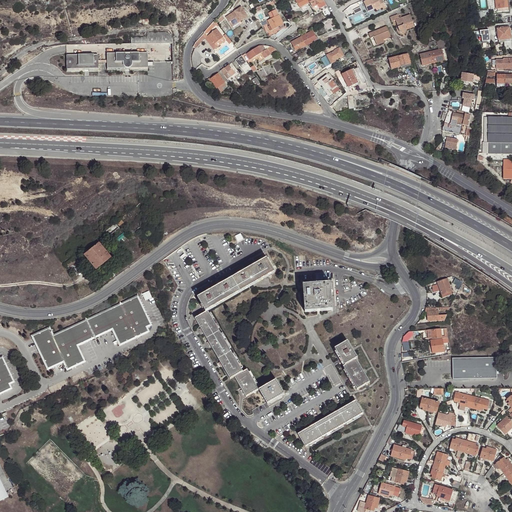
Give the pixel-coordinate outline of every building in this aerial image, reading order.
[(295,0),(299,8),(309,2),(312,7),(311,8),(313,12),(326,5),(323,1),(322,1),(321,0),(295,0)] [(381,7),(382,9),(383,11),(386,9),(382,0),(381,0),(378,1),(377,0),(369,0),(364,3),(368,13),(375,9),(381,7)] [(241,6),(225,15),(230,24),(239,19),(240,20),(247,16),(241,6)] [(268,21),(272,29),(280,25),(281,27),(284,26),(279,15),(278,15),(275,9),(268,13),(271,19),(268,21)] [(399,20),(398,18),(398,16),(390,18),(392,23),(395,21),(400,33),(401,34),(402,34),(404,34),(405,33),(405,31),(415,28),(410,16),(402,19),(399,20)] [(208,34),(214,43),(222,37),(216,28),(208,34)] [(376,44),(384,41),(391,38),(387,28),(368,35),(370,40),(373,38),(376,44)] [(497,29),(498,40),(509,38),(510,38),(509,28),(497,29)] [(480,35),(481,42),(489,41),(488,30),(479,31),(479,35),(480,35)] [(166,31),(157,31),(146,32),(146,36),(131,36),(131,43),(134,43),(153,43),(172,43),(171,35),(170,34),(170,33),(168,32),(166,31)] [(312,31),(302,37),(304,41),(306,45),(317,40),(312,31)] [(479,31),(473,31),(477,42),(481,42),(480,35),(479,35),(479,31)] [(434,40),(433,35),(430,35),(428,36),(424,39),(424,40),(421,41),(422,44),(434,40)] [(222,37),(214,43),(216,47),(225,40),(222,37)] [(304,41),(302,37),(296,40),(292,42),(294,46),(296,50),(300,48),(306,45),(304,41)] [(436,41),(439,50),(442,49),(447,47),(445,39),(436,41)] [(339,48),(337,44),(327,50),(329,54),(334,51),(339,48)] [(259,45),(246,53),(250,59),(261,52),(263,51),(259,45)] [(334,51),(329,54),(326,55),(331,64),(335,62),(334,61),(339,58),(344,56),(339,48),(334,51)] [(266,49),(263,51),(261,52),(263,54),(260,56),(262,58),(270,54),(266,49)] [(439,50),(431,51),(433,62),(442,61),(441,58),(444,57),(442,49),(439,50)] [(420,54),(422,62),(424,62),(425,65),(433,62),(431,51),(420,54)] [(106,53),(107,71),(125,70),(125,69),(125,67),(129,67),(129,69),(129,71),(147,70),(147,52),(106,53)] [(66,71),(84,71),(84,69),(84,68),(88,68),(88,69),(88,71),(98,71),(97,53),(66,54),(66,71)] [(249,71),(252,69),(242,54),(236,59),(240,64),(246,73),(249,71)] [(400,66),(410,63),(408,55),(389,60),(391,70),(401,68),(400,66)] [(496,60),(495,69),(511,68),(511,58),(504,58),(503,60),(496,60)] [(220,70),(223,74),(227,71),(232,67),(230,64),(220,70)] [(223,74),(227,79),(231,76),(227,71),(223,74)] [(354,82),(357,80),(351,71),(342,75),(350,88),(356,85),(354,82)] [(472,83),(474,75),(462,73),(460,80),(460,81),(472,83)] [(226,85),(219,74),(211,79),(210,78),(208,79),(211,84),(213,83),(217,88),(217,87),(221,92),(223,90),(222,88),(226,85)] [(318,80),(323,86),(327,83),(331,79),(327,74),(323,77),(318,80)] [(511,75),(509,75),(497,75),(497,83),(505,83),(511,83),(511,80),(511,75)] [(336,86),(331,79),(327,83),(332,90),(336,86)] [(327,83),(323,86),(328,93),(332,90),(327,83)] [(478,95),(463,93),(462,99),(466,100),(465,102),(470,103),(470,101),(476,102),(478,95)] [(453,113),(451,120),(457,121),(456,123),(468,126),(468,124),(472,125),(473,116),(465,114),(464,115),(453,113)] [(511,142),(487,143),(488,118),(487,116),(485,116),(485,141),(484,141),(484,152),(489,152),(489,153),(511,153),(511,142)] [(511,117),(488,118),(487,143),(511,142),(511,117)] [(511,159),(503,160),(503,179),(511,179),(511,159)] [(84,254),(95,268),(109,256),(98,243),(84,254)] [(79,252),(64,264),(67,268),(78,260),(78,261),(82,257),(79,252)] [(249,267),(256,280),(273,270),(266,257),(249,267)] [(112,267),(114,269),(123,262),(121,260),(112,267)] [(256,280),(249,267),(231,277),(238,290),(256,280)] [(107,275),(105,273),(95,281),(97,283),(107,275)] [(238,290),(231,277),(214,287),(221,300),(238,290)] [(442,295),(451,292),(447,279),(438,282),(442,295)] [(330,282),(303,284),(305,312),(332,310),(330,282)] [(221,300),(214,287),(196,297),(203,310),(204,312),(207,310),(208,310),(207,308),(221,300)] [(77,346),(88,341),(110,330),(109,329),(111,328),(113,331),(112,332),(117,344),(119,344),(119,345),(147,332),(147,331),(148,330),(146,328),(149,326),(149,325),(150,324),(146,315),(145,316),(144,314),(145,314),(137,297),(136,297),(135,296),(77,323),(52,335),(49,328),(47,329),(47,328),(31,335),(32,336),(31,337),(45,369),(47,368),(47,369),(62,362),(65,369),(66,368),(67,370),(83,362),(82,361),(83,361),(77,348),(76,349),(74,345),(77,344),(77,346)] [(206,338),(218,331),(207,310),(204,312),(194,318),(206,338)] [(438,311),(437,311),(428,311),(428,320),(438,320),(438,315),(438,311)] [(440,328),(432,329),(432,339),(442,338),(441,330),(440,328)] [(217,359),(230,351),(218,331),(206,338),(217,359)] [(442,339),(431,341),(433,353),(444,351),(442,339)] [(344,367),(356,360),(357,359),(347,342),(334,349),(344,367)] [(230,351),(217,359),(228,379),(233,377),(241,372),(230,351)] [(0,393),(10,389),(9,388),(10,387),(9,384),(12,383),(12,381),(13,381),(2,358),(1,358),(0,357),(0,393)] [(496,358),(452,358),(453,379),(496,378),(496,358)] [(356,360),(344,367),(343,368),(356,391),(369,384),(356,360)] [(246,369),(241,372),(233,377),(244,398),(257,390),(246,369)] [(275,380),(257,390),(265,403),(282,394),(275,380)] [(469,407),(472,397),(460,394),(458,397),(455,396),(453,401),(460,403),(460,405),(469,407)] [(480,399),(472,397),(469,407),(477,409),(479,410),(480,408),(483,409),(487,410),(487,408),(489,401),(480,399)] [(428,411),(430,401),(422,398),(420,407),(423,408),(422,410),(428,411)] [(439,403),(430,401),(428,411),(433,413),(434,411),(437,412),(439,403)] [(361,414),(354,402),(335,413),(342,425),(361,414)] [(342,425),(335,413),(315,424),(322,436),(342,425)] [(450,424),(452,417),(439,414),(436,424),(446,426),(446,424),(447,423),(450,424)] [(507,417),(497,426),(504,434),(511,428),(510,426),(509,424),(511,422),(507,417)] [(417,432),(420,433),(422,426),(409,422),(407,427),(406,432),(415,435),(416,434),(417,432)] [(322,436),(315,424),(296,435),(303,447),(322,436)] [(462,452),(466,441),(456,438),(455,440),(455,442),(452,441),(450,448),(462,452)] [(475,444),(466,441),(462,452),(475,455),(477,449),(474,448),(475,446),(475,444)] [(399,446),(395,456),(404,460),(405,457),(406,456),(409,457),(412,450),(405,448),(402,447),(399,446)] [(480,457),(484,459),(493,461),(496,450),(487,448),(486,449),(485,452),(482,451),(480,457)] [(437,455),(434,466),(444,469),(448,455),(442,454),(441,456),(439,456),(437,455)] [(504,474),(511,468),(511,465),(508,460),(506,461),(504,462),(502,459),(496,463),(500,467),(504,474)] [(444,469),(434,466),(431,474),(433,475),(435,476),(434,479),(440,481),(444,469)] [(391,481),(401,484),(402,481),(404,482),(406,482),(408,472),(394,468),(391,481)] [(390,493),(393,494),(395,487),(382,484),(379,494),(388,497),(389,495),(390,493)] [(453,490),(440,486),(439,487),(439,488),(438,492),(441,493),(440,495),(440,497),(449,500),(453,490)] [(458,492),(453,490),(449,500),(455,502),(458,492)] [(366,509),(372,511),(373,507),(375,508),(377,508),(380,499),(376,498),(371,497),(369,496),(366,509)] [(431,500),(419,497),(421,501),(424,503),(427,504),(431,505),(431,500)]
